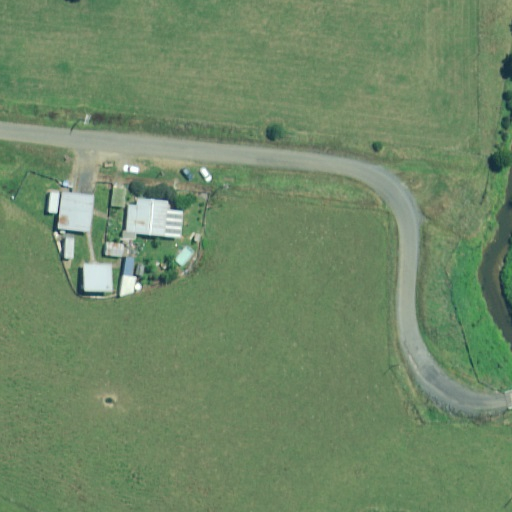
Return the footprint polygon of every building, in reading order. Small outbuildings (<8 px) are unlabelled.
[(127,190),(114,188),(111,206),(125,208),(127,190)] [(91,196),(60,193),(56,229),(87,232),(91,196)] [(166,202),(136,199),(136,207),(128,206),(125,232),(162,236),(166,202)] [(74,239),(64,239),(64,258),(74,258),(74,239)] [(123,245),(106,243),(105,256),(122,257),(123,245)] [(110,265),(82,265),(82,291),(109,292),(110,265)]
